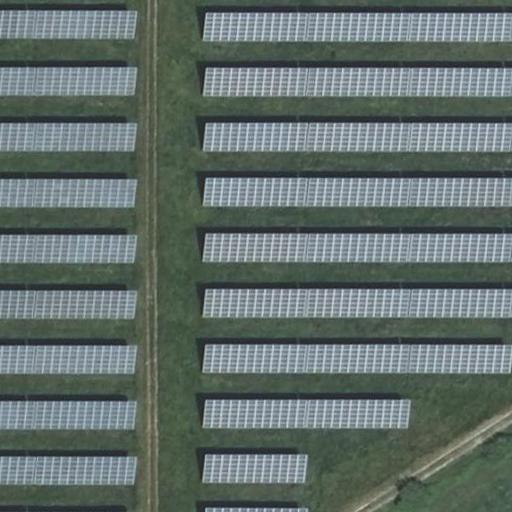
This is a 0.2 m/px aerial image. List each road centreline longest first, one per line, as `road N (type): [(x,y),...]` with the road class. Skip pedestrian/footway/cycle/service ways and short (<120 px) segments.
road 1 (unknown): [(148,0),(144,511)]
road 2 (unknown): [(511,399),(338,511)]
